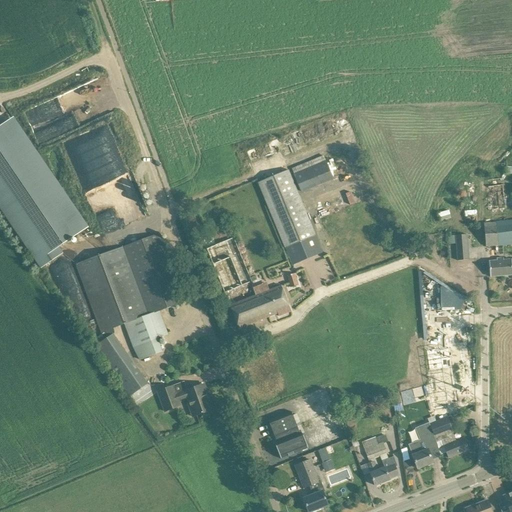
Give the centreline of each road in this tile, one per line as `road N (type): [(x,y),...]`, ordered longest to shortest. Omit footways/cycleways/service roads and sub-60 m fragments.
road 1 (unclassified): [(278,511),(166,210)]
road 2 (unknown): [(291,327),(341,285),(417,259),(486,317)]
road 3 (residential): [(484,474),(484,319),(511,309)]
